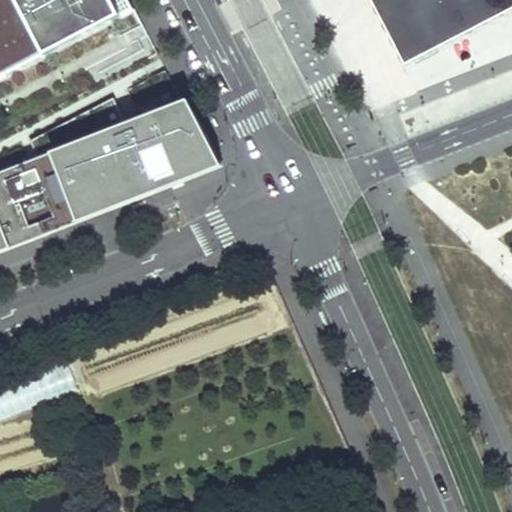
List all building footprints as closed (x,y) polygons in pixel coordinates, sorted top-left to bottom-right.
[(0,0),(0,63),(7,77),(58,50),(52,39),(65,32),(72,43),(122,17),(113,0),(0,0)] [(129,0),(113,0),(122,17),(135,11),(129,0)] [(511,12),(511,0),(372,0),(406,66),(511,12)] [(65,32),(52,39),(58,50),(66,46),(72,43),(65,32)] [(0,252),(60,230),(169,189),(217,170),(183,104),(144,119),(137,122),(128,125),(115,99),(32,142),(39,160),(33,162),(27,164),(0,174),(0,252)] [(83,369),(0,387),(0,416),(89,397),(83,369)]
